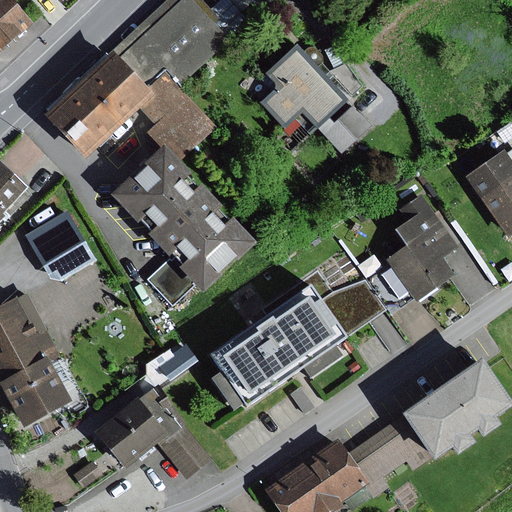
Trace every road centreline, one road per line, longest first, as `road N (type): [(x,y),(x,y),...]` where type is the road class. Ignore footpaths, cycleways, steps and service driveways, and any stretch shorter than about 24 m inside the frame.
road 1 (residential): [(511,295),(224,495),(187,511)]
road 2 (residential): [(0,114),(113,0)]
